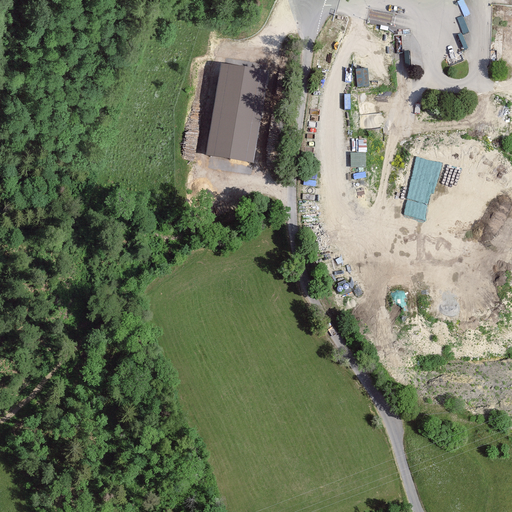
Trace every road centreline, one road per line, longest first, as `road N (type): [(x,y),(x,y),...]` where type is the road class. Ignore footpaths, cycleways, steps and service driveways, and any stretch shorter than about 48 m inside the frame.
road 1 (unclassified): [(322,0),(293,209),(302,270),(381,398),(418,511)]
road 2 (track): [(511,323),(472,314),(457,261),(421,235),(415,173)]
